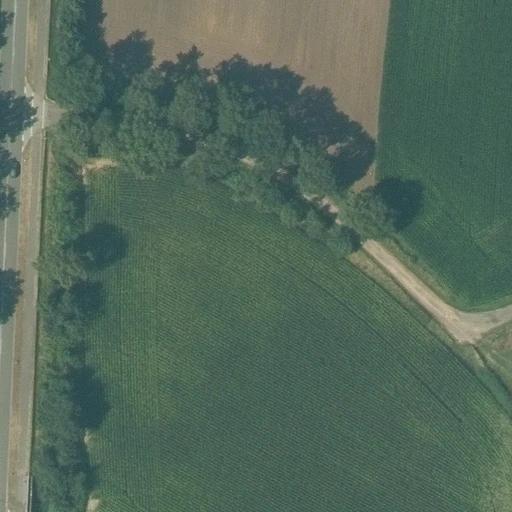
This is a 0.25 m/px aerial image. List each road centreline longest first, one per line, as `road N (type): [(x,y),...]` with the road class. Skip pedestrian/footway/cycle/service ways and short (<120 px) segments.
road 1 (residential): [(511,310),(487,324),(460,322),(300,187),(179,128),(133,116),(17,111)]
road 2 (secondary): [(1,511),(17,111)]
